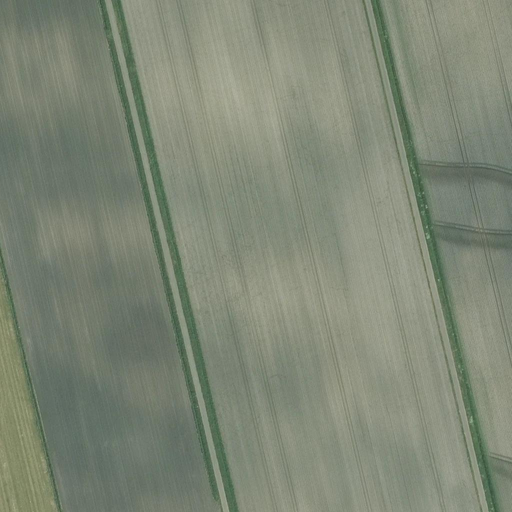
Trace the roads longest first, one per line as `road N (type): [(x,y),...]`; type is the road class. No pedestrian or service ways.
road 1 (unclassified): [(107,0),(227,511)]
road 2 (unclassified): [(486,511),(368,0)]
